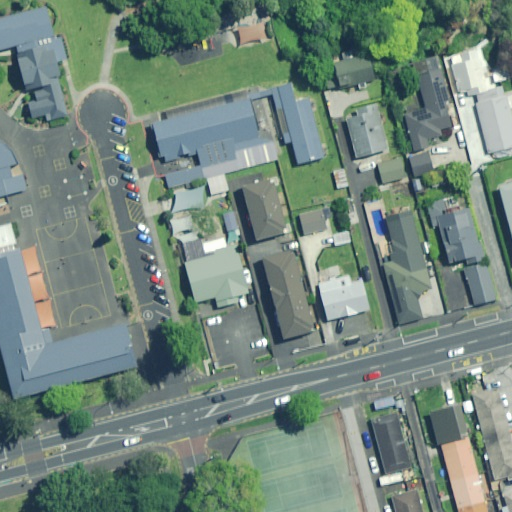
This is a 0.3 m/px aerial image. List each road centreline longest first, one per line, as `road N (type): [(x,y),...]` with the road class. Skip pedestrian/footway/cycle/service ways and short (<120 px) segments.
road 1 (secondary): [(511,331),(253,396),(184,422)]
road 2 (secondary): [(184,422),(0,465)]
